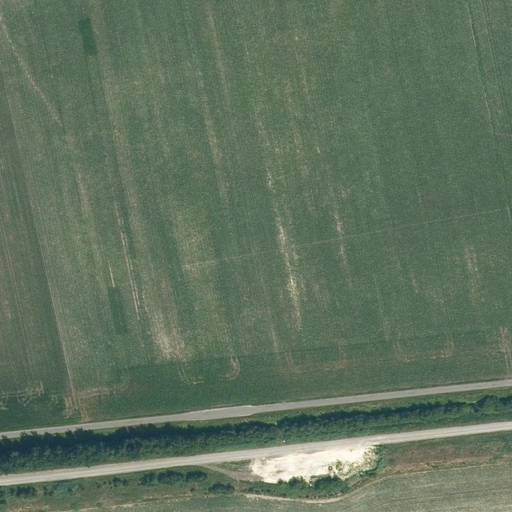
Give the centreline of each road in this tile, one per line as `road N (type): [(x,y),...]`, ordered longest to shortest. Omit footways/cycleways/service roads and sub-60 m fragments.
road 1 (track): [(511,423),(0,479)]
road 2 (unclassified): [(511,382),(0,436)]
